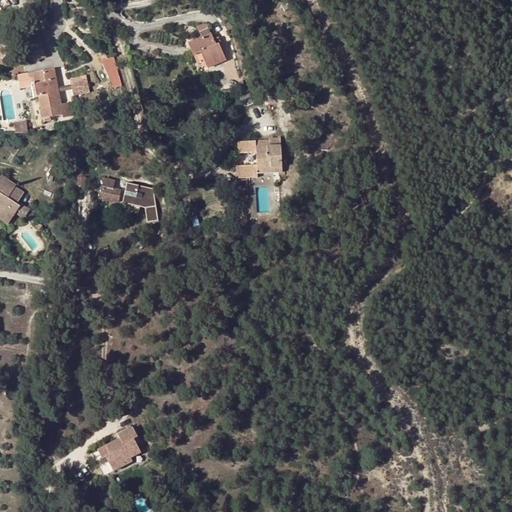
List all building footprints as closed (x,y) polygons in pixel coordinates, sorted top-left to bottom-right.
[(197,26),(202,37),(189,43),(194,56),(194,55),(201,72),(208,69),(226,61),(218,45),(216,45),(214,40),(206,25),(202,24),(197,26)] [(46,58),(43,40),(25,43),(28,61),(46,58)] [(104,53),(106,57),(107,59),(113,55),(112,49),(104,53)] [(107,66),(117,85),(121,83),(115,61),(107,66)] [(44,75),(33,77),(37,98),(39,97),(44,119),(62,115),(63,118),(72,116),(69,103),(62,104),(59,92),(58,87),(54,69),(43,71),(44,75)] [(86,75),(70,78),(71,85),(72,90),(73,96),(89,93),(86,75)] [(13,122),(14,133),(27,133),(26,121),(13,122)] [(237,165),(237,178),(249,177),(258,176),(258,174),(271,173),(282,172),(280,138),(270,138),(270,140),(270,146),(256,147),(256,140),(238,141),(239,153),(257,152),(257,164),(237,165)] [(62,155),(64,143),(56,142),(54,154),(62,155)] [(258,176),(249,177),(250,186),(271,185),(271,173),(258,174),(258,176)] [(17,204),(24,194),(15,188),(16,186),(1,176),(0,177),(0,210),(2,209),(13,217),(15,214),(20,207),(17,204)] [(105,179),(100,200),(130,208),(133,193),(122,191),(123,185),(115,183),(116,181),(105,179)] [(20,207),(15,214),(24,220),(29,212),(20,207)] [(13,217),(2,209),(0,210),(0,219),(8,225),(13,217)] [(131,457),(141,452),(134,438),(137,436),(132,427),(118,435),(120,439),(97,451),(102,459),(106,457),(113,471),(133,461),(131,457)] [(113,471),(106,457),(102,459),(97,451),(95,452),(107,474),(113,471)]
